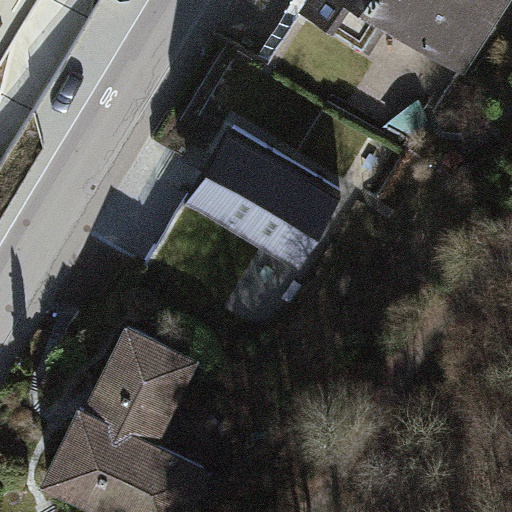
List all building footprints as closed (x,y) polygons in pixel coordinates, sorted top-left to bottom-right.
[(308,0),(306,3),(367,40),(384,13),(466,65),(507,0),(308,0)] [(328,118),(312,148),(353,168),(368,138),(328,118)] [(341,188),(229,120),(186,191),(265,240),(305,264),(308,259),(300,254),(341,188)] [(305,264),(265,240),(243,277),(283,301),(305,264)] [(190,356),(129,326),(89,409),(83,407),(50,473),(102,500),(101,511),(180,511),(202,467),(149,439),(190,356)]
